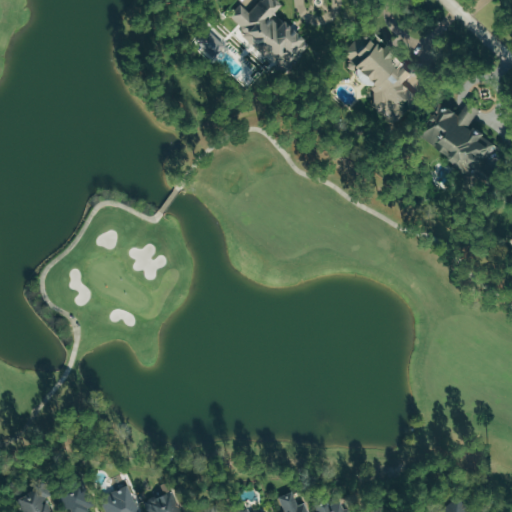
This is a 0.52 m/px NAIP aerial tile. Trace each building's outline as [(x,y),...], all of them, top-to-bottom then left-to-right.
[(230,17),(249,33),(244,39),(267,57),(273,49),(294,66),(312,44),(276,16),(284,6),(275,0),(263,0),(252,14),(241,4),(230,17)] [(221,36),(220,36),(219,32),(205,35),(208,54),(223,51),(221,36)] [(402,121),(423,97),(409,84),(418,75),(425,81),(435,69),(423,59),(415,68),(399,54),(402,50),(393,42),(385,51),(365,33),(345,55),(353,62),(349,67),(357,74),(362,69),(379,85),(371,93),(402,121)] [(429,145),(482,170),(494,144),(488,141),(491,134),(476,127),(485,108),(473,102),(467,115),(447,105),(429,145)] [(93,511),(88,485),(67,490),(71,511),(93,511)] [(107,511),(140,511),(130,487),(102,498),(107,511)] [(55,511),(53,500),(50,501),(47,488),(25,493),(29,511),(55,511)] [(181,511),(175,491),(145,501),(148,511),(181,511)] [(281,496),(286,511),(285,511),(311,511),(308,502),(300,505),(295,492),(281,496)] [(351,511),(350,508),(346,509),(342,501),(333,505),(330,500),(317,506),(319,511),(351,511)] [(444,511),(472,511),(473,503),(445,503),(444,511)]
